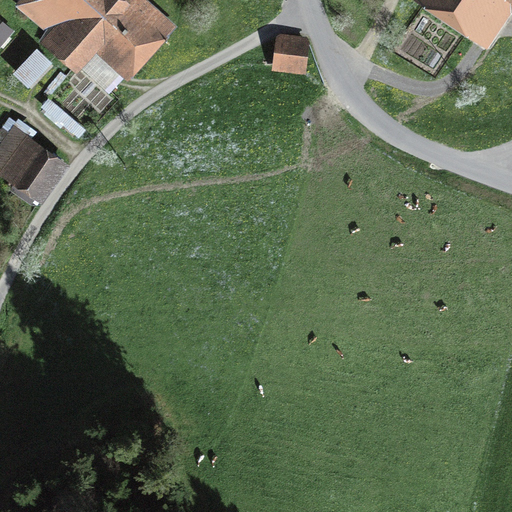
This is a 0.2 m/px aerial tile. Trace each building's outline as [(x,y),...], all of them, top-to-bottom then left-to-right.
[(48,31),(41,40),(73,67),(96,40),(126,66),(167,20),(144,0),(131,0),(127,4),(122,0),(22,0),(19,5),(48,31)] [(500,0),(419,0),(475,38),(500,0)] [(307,42),(280,39),(277,66),(304,69),(307,42)] [(37,44),(15,70),(32,85),(55,60),(37,44)] [(106,87),(122,73),(101,50),(85,64),(106,87)] [(15,127),(0,149),(0,175),(17,186),(15,189),(32,201),(41,188),(47,192),(64,167),(24,139),(27,135),(15,127)]
